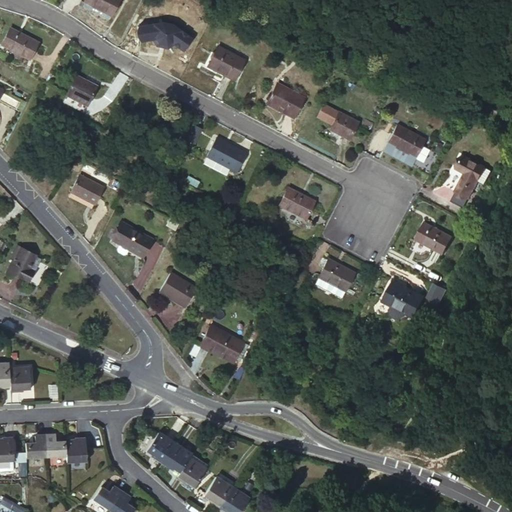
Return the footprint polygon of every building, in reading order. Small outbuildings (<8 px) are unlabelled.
[(83,0),(83,1),(111,16),(119,0),(83,0)] [(163,23),(139,26),(141,41),(152,39),(156,39),(159,43),(167,45),(171,43),(174,45),(183,51),(192,39),(173,25),(163,23)] [(10,28),(1,45),(29,59),(38,43),(10,28)] [(156,39),(152,39),(156,46),(167,49),(174,45),(171,43),(167,45),(159,43),(156,39)] [(217,46),(206,65),(234,80),(244,61),(217,46)] [(76,75),(66,95),(73,99),(87,105),(87,106),(97,86),(76,75)] [(304,98),(277,83),(268,100),(278,105),(276,108),(293,117),(304,98)] [(87,105),(73,99),(71,103),(84,110),(87,105)] [(278,105),(268,100),(266,103),(276,108),(278,105)] [(338,112),(330,129),(349,139),(357,122),(338,112)] [(424,139),(397,125),(383,150),(411,164),(424,139)] [(194,147),(202,130),(194,126),(186,143),(194,147)] [(246,153),(226,143),(225,145),(214,140),(206,156),(236,172),(246,153)] [(477,180),(484,167),(462,156),(455,168),(465,173),(455,191),(468,198),(473,189),(477,180)] [(491,171),(484,167),(477,180),(484,184),(491,171)] [(79,175),(70,192),(94,205),(103,187),(79,175)] [(484,184),(477,180),(473,189),(480,192),(484,184)] [(314,201),(288,187),(279,205),(305,218),(314,201)] [(222,202),(234,207),(238,200),(226,194),(222,202)] [(179,223),(170,218),(166,226),(175,230),(179,223)] [(122,223),(112,240),(119,244),(129,249),(142,257),(152,240),(122,223)] [(424,223),(415,239),(443,254),(451,237),(424,223)] [(129,249),(119,244),(117,249),(117,252),(123,255),(126,254),(129,249)] [(13,260),(20,247),(16,245),(9,259),(13,260)] [(29,269),(36,254),(20,247),(13,260),(7,272),(28,282),(33,271),(29,269)] [(33,271),(40,257),(36,254),(29,269),(33,271)] [(327,259),(318,277),(344,291),(354,273),(327,259)] [(170,273),(159,291),(185,307),(196,289),(170,273)] [(344,291),(318,277),(314,284),(340,298),(344,291)] [(392,282),(382,301),(412,317),(422,297),(392,282)] [(260,330),(265,318),(257,314),(251,325),(253,326),(260,330)] [(238,340),(210,325),(200,345),(215,353),(216,351),(229,358),(230,356),(238,340)] [(260,330),(253,326),(247,337),(254,340),(260,330)] [(235,359),(243,343),(238,340),(230,356),(235,359)] [(9,367),(9,362),(0,361),(0,385),(10,386),(9,367)] [(232,376),(237,379),(244,364),(239,362),(232,376)] [(30,388),(29,366),(9,367),(10,386),(10,391),(20,390),(20,388),(30,388)] [(175,442),(158,431),(146,449),(155,455),(154,457),(162,462),(175,442)] [(65,441),(55,441),(55,434),(45,435),(46,456),(66,455),(65,441)] [(46,456),(45,435),(35,435),(35,442),(25,442),(25,453),(26,457),(46,456)] [(0,461),(13,461),(12,437),(2,438),(2,440),(0,440),(0,461)] [(86,459),(85,437),(75,438),(75,440),(65,441),(66,455),(66,459),(86,459)] [(192,453),(175,442),(162,462),(171,468),(172,466),(180,471),(189,457),(192,453)] [(25,453),(16,453),(16,462),(26,462),(26,457),(25,453)] [(206,468),(189,457),(180,471),(176,477),(185,483),(186,481),(194,486),(206,468)] [(271,469),(270,478),(280,479),(280,469),(271,469)] [(233,486),(216,475),(204,493),(213,499),(211,501),(220,506),(233,486)] [(121,491),(112,486),(109,491),(100,486),(92,499),(109,509),(121,491)] [(240,511),(250,497),(233,486),(220,506),(228,511),(230,510),(232,511),(240,511)] [(131,511),(134,508),(126,502),(129,497),(121,491),(109,509),(113,511),(131,511)] [(16,511),(0,503),(0,511),(16,511)]
